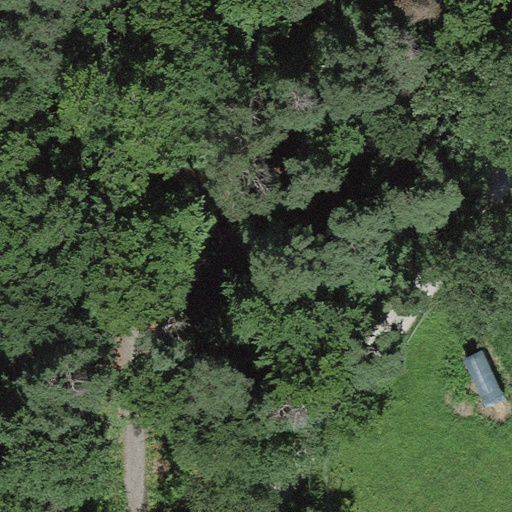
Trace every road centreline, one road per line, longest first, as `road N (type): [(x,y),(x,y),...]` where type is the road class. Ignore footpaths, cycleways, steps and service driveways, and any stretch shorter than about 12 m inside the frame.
road 1 (track): [(105,0),(152,511)]
road 2 (residential): [(272,511),(319,425),(511,161)]
